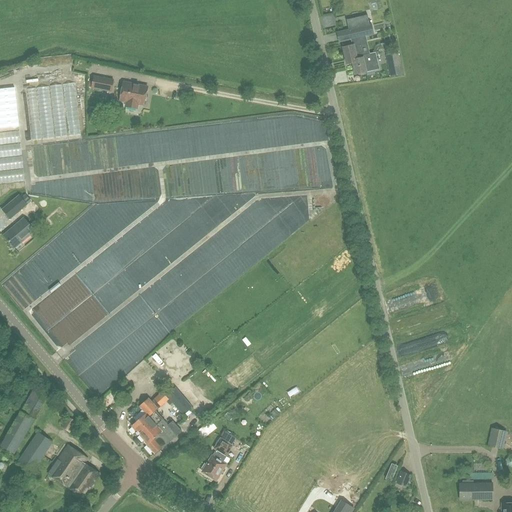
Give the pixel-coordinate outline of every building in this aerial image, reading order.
[(349,46),(342,47),(346,64),(352,63),(352,59),(357,58),(362,57),(361,55),(369,54),(364,36),(374,34),(372,25),(369,25),(369,22),(367,14),(347,19),(349,26),(349,30),(351,39),(353,45),(349,46)] [(385,54),(390,77),(403,74),(398,52),(385,54)] [(357,58),(352,59),(352,63),(355,74),(366,72),(372,70),(379,69),(375,53),(369,55),(369,54),(361,55),(362,57),(357,58)] [(113,80),(94,76),(91,87),(111,91),(113,80)] [(137,108),(138,104),(144,105),(147,87),(123,82),(120,100),(127,101),(126,106),(137,108)] [(31,88),(35,141),(85,137),(84,114),(78,115),(77,99),(76,85),(31,88)] [(0,128),(18,126),(14,87),(0,89),(0,128)] [(34,135),(34,118),(26,118),(27,135),(34,135)] [(0,183),(28,181),(24,136),(0,138),(0,183)] [(28,204),(19,195),(2,209),(10,219),(28,204)] [(37,197),(32,201),(34,203),(38,208),(43,204),(37,197)] [(47,210),(41,215),(55,232),(67,221),(49,200),(43,205),(47,210)] [(34,230),(24,219),(4,236),(14,247),(34,230)] [(447,301),(444,288),(416,295),(419,307),(447,301)] [(152,362),(135,374),(141,384),(158,371),(152,362)] [(162,392),(169,400),(169,399),(182,414),(191,406),(175,387),(172,388),(169,385),(162,392)] [(1,446),(14,454),(46,399),(32,390),(20,411),(1,446)] [(117,390),(108,396),(113,405),(123,399),(117,390)] [(169,400),(162,392),(151,402),(148,398),(139,406),(145,413),(131,426),(137,432),(136,433),(138,435),(139,434),(147,444),(155,454),(182,431),(173,421),(168,425),(156,411),(169,400)] [(218,401),(213,405),(217,410),(222,405),(218,401)] [(72,431),(80,422),(75,417),(67,426),(72,431)] [(211,434),(204,425),(184,442),(191,450),(211,434)] [(487,446),(503,449),(507,431),(491,428),(487,446)] [(18,462),(32,472),(53,442),(38,432),(18,462)] [(216,450),(212,456),(207,464),(205,463),(202,468),(204,469),(202,472),(216,480),(226,465),(222,462),(226,456),(232,446),(231,445),(235,438),(225,432),(221,439),(220,439),(214,449),(216,450)] [(84,498),(100,475),(84,465),(88,460),(68,447),(49,474),(84,498)] [(396,482),(406,486),(410,475),(401,471),(396,482)] [(493,483),(473,483),(473,480),(462,480),(462,483),(459,483),(459,500),(493,499),(493,483)] [(313,511),(318,511),(325,504),(318,498),(310,509),(313,511)] [(341,502),(335,511),(352,511),(354,509),(341,502)] [(511,511),(511,502),(502,503),(502,511),(511,511)]
